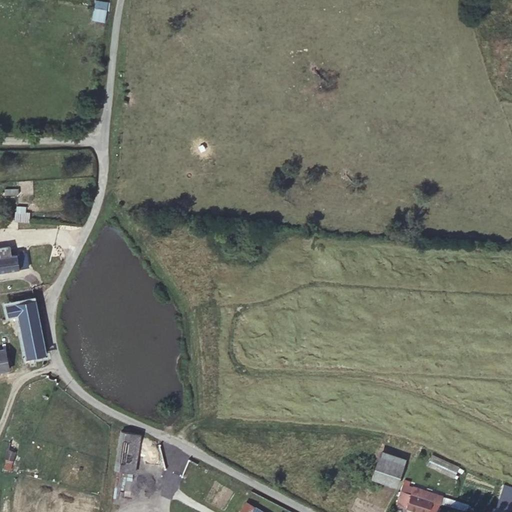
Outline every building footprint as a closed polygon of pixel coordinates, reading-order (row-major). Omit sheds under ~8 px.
[(104,21),(107,1),(103,0),(94,0),(92,18),(104,21)] [(232,15),(217,16),(217,38),(233,37),(232,15)] [(29,221),(30,211),(15,210),(14,220),(29,221)] [(242,228),(227,226),(223,251),(257,255),(259,240),(241,238),(242,228)] [(0,272),(29,268),(26,253),(25,250),(20,251),(20,254),(11,255),(10,246),(0,247),(0,272)] [(47,358),(34,303),(4,310),(7,322),(15,320),(26,363),(47,358)] [(119,446),(112,484),(131,487),(138,453),(119,446)] [(405,458),(381,450),(371,478),(396,487),(405,458)] [(456,475),(459,465),(431,454),(428,464),(456,475)] [(354,471),(359,459),(348,455),(341,474),(352,478),(354,471)] [(375,464),(359,459),(354,471),(370,477),(375,464)] [(370,477),(354,471),(352,478),(368,483),(370,477)] [(406,508),(418,511),(435,511),(442,496),(413,486),(406,508)]
